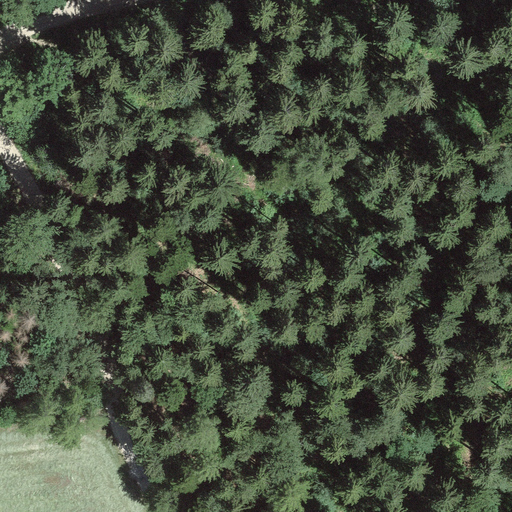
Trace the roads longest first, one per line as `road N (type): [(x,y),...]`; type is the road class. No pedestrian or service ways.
road 1 (track): [(110,402),(88,299),(0,144)]
road 2 (track): [(115,0),(40,16),(0,35)]
